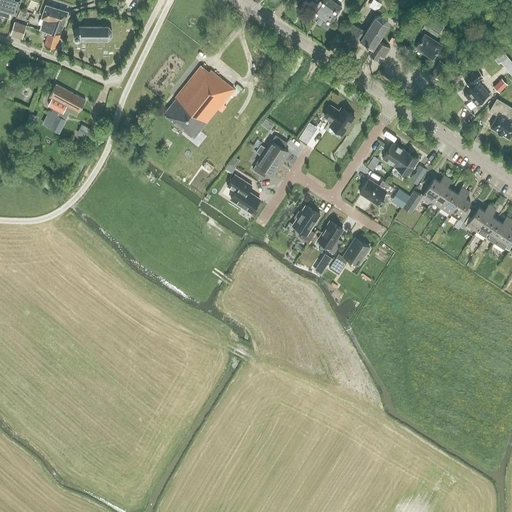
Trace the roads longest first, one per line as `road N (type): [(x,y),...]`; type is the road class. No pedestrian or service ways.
road 1 (track): [(0,220),(35,222),(77,196),(106,152),(121,99),(170,0)]
road 2 (unclassified): [(161,0),(115,81),(0,42)]
road 3 (tertiary): [(395,103),(237,0)]
road 4 (tertiary): [(511,181),(395,103)]
